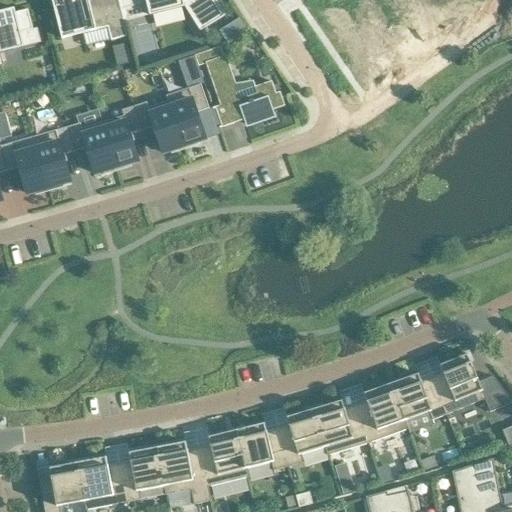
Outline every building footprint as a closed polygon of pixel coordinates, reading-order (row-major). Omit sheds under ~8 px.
[(52,0),(62,39),(108,28),(111,40),(127,36),(121,11),(93,18),(88,0),(52,0)] [(118,0),(123,22),(126,21),(126,20),(124,21),(122,9),(134,6),(146,3),(147,4),(149,10),(148,10),(149,16),(152,15),(182,8),(185,7),(188,11),(200,30),(206,27),(207,27),(224,16),(227,20),(228,19),(215,0),(118,0)] [(338,0),(321,0),(312,7),(345,52),(363,39),(378,60),(398,46),(399,48),(402,46),(401,44),(402,43),(392,29),(399,24),(387,7),(358,28),(338,0)] [(404,0),(407,4),(413,0),(424,0),(437,18),(462,0),(404,0)] [(0,66),(2,66),(0,57),(0,53),(24,48),(21,34),(33,31),(28,10),(16,13),(15,9),(0,12),(0,66)] [(241,20),(230,27),(236,37),(247,30),(241,20)] [(213,109),(220,129),(224,128),(239,122),(238,120),(243,118),(246,125),(275,115),(273,111),(285,107),(280,93),(276,94),(272,82),(255,88),(257,94),(239,101),(232,81),(234,80),(226,56),(216,60),(213,51),(221,48),(195,56),(199,67),(206,65),(221,106),(213,109)] [(129,56),(116,60),(118,66),(131,63),(129,56)] [(167,97),(169,102),(170,102),(185,149),(198,145),(197,142),(206,139),(197,113),(209,109),(201,85),(167,97)] [(147,103),(135,107),(142,131),(154,127),(163,153),(171,151),(172,154),(185,149),(170,102),(169,102),(149,109),(147,103)] [(124,117),(103,123),(118,171),(131,167),(130,164),(138,161),(130,135),(142,131),(135,107),(122,111),(124,117)] [(118,171),(103,123),(82,130),(80,124),(68,128),(75,152),(87,148),(95,174),(104,172),(105,175),(118,171)] [(63,156),(75,152),(68,128),(34,138),(50,191),(63,188),(62,185),(71,182),(63,156)] [(50,191),(34,138),(13,144),(1,147),(8,171),(20,168),(27,194),(36,192),(37,195),(50,191)] [(444,375),(433,379),(447,416),(485,400),(490,413),(511,404),(511,401),(494,377),(479,383),(468,355),(440,366),(444,375)] [(419,375),(392,384),(405,422),(406,421),(430,413),(433,421),(447,416),(433,379),(422,383),(419,375)] [(367,403),(356,406),(369,444),(409,429),(406,421),(405,422),(392,384),(364,394),(367,403)] [(342,401),(315,410),(326,447),(325,448),(328,456),(369,444),(356,406),(345,410),(342,401)] [(290,427),(278,430),(289,468),(304,463),(301,455),(325,448),(326,447),(315,410),(287,418),(290,427)] [(265,424),(237,431),(246,469),(247,469),(272,463),(274,472),(289,468),(278,430),(267,433),(265,424)] [(511,426),(503,430),(509,445),(511,443),(511,426)] [(211,447),(199,449),(208,488),(209,488),(249,478),(247,469),(246,469),(237,431),(209,438),(211,447)] [(186,443),(158,448),(165,487),(164,487),(166,496),(191,491),(194,505),(212,502),(209,488),(208,488),(199,449),(188,452),(186,443)] [(131,463),(120,465),(127,503),(141,500),(139,492),(164,487),(165,487),(158,448),(129,454),(131,463)] [(106,458),(78,463),(85,502),(86,511),(127,503),(120,465),(108,467),(106,458)] [(435,458),(422,463),(426,473),(439,469),(435,458)] [(493,460),(473,466),(481,511),(511,511),(511,505),(502,507),(493,460)] [(85,502),(78,463),(50,469),(51,478),(39,480),(45,511),(60,511),(60,507),(85,502)] [(390,466),(379,470),(385,487),(396,483),(390,466)] [(460,511),(481,511),(473,466),(453,473),(460,511)] [(353,479),(339,484),(343,496),(357,491),(353,479)] [(412,511),(407,486),(387,492),(388,496),(387,496),(390,511),(412,511)] [(369,511),(390,511),(387,496),(388,496),(387,492),(367,498),(369,511)] [(311,494),(299,497),(301,507),(314,504),(311,494)] [(294,498),(286,500),(289,510),(297,508),(294,498)]
